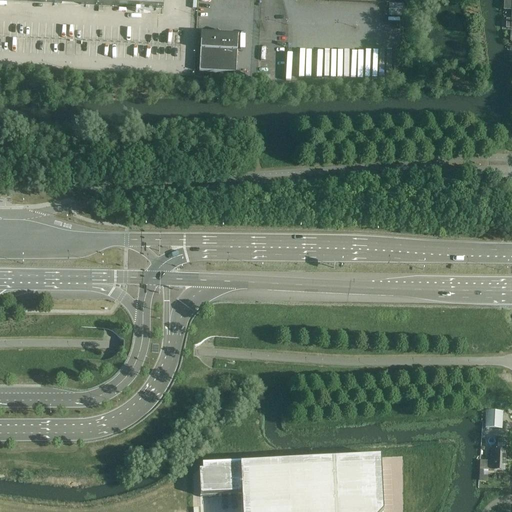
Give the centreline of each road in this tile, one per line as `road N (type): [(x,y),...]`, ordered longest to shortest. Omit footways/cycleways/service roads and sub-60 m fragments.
road 1 (primary): [(511,250),(216,240)]
road 2 (primary): [(226,281),(511,291)]
road 3 (tertiary): [(0,430),(116,422),(159,380),(167,329)]
road 4 (tertiary): [(142,319),(133,365),(102,394),(0,400)]
